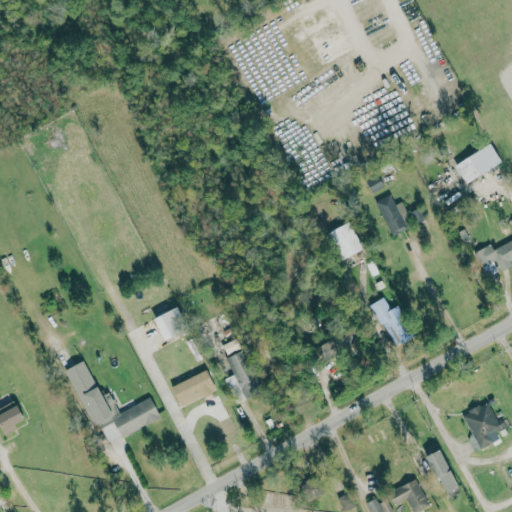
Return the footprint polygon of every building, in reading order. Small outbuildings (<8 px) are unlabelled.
[(456,165),(468,184),(503,162),(492,143),(456,165)] [(385,186),(378,174),(366,181),(373,192),(385,186)] [(393,237),(409,229),(391,194),(376,202),(393,237)] [(411,212),(416,224),(425,220),(420,208),(411,212)] [(365,248),(349,221),(328,234),(343,260),(365,248)] [(491,245),(475,252),(482,267),(497,260),(502,272),(511,267),(511,264),(510,261),(511,259),(511,240),(493,250),(491,245)] [(392,348),(412,340),(398,306),(390,310),(386,298),(374,303),(392,348)] [(189,329),(179,307),(155,318),(166,340),(189,329)] [(322,346),(323,360),(333,359),(332,345),(322,346)] [(228,357),(244,400),(262,393),(246,350),(228,357)] [(66,370),(93,426),(112,416),(86,361),(66,370)] [(217,391),(208,370),(172,387),(182,408),(217,391)] [(123,438),(162,418),(151,398),(112,418),(123,438)] [(24,421),(16,402),(0,408),(0,426),(4,435),(18,429),(16,424),(24,421)] [(463,415),(473,436),(468,438),(475,453),(494,443),(491,436),(504,429),(490,402),(463,415)] [(102,424),(109,421),(110,423),(102,427),(109,442),(122,436),(112,417),(101,423),(102,424)] [(429,456),(446,496),(461,490),(444,450),(429,456)] [(408,499),(412,511),(419,511),(430,508),(420,479),(389,491),(395,504),(408,499)] [(309,483),(312,496),(323,494),(320,481),(309,483)] [(357,506),(351,492),(338,498),(344,511),(357,506)] [(378,503),(377,498),(367,502),(371,511),(383,511),(389,510),(386,501),(378,503)]
